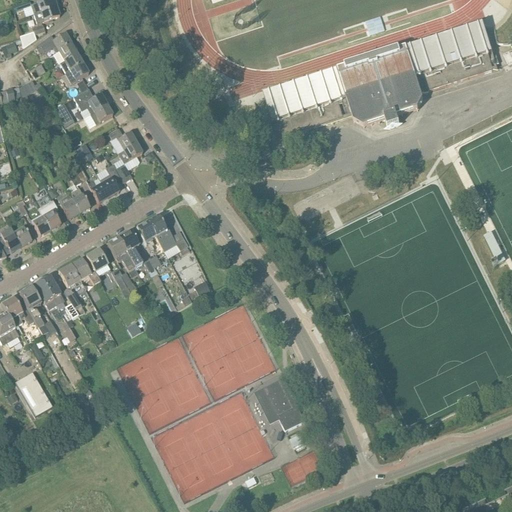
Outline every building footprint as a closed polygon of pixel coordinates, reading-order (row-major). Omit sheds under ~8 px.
[(34,17),(56,9),(52,0),(50,0),(30,7),(34,17)] [(18,12),(28,9),(26,4),(16,7),(18,12)] [(34,17),(37,27),(59,19),(56,9),(34,17)] [(264,96),(272,122),(275,132),(280,130),(283,140),(343,121),(339,107),(342,106),(346,118),(351,117),(354,124),(364,130),(385,123),(387,131),(399,127),(397,119),(418,112),(423,102),(421,95),(424,94),(424,93),(425,93),(421,81),(424,80),(428,94),(493,73),(493,71),(497,70),(496,67),(499,66),(496,56),(493,57),(483,26),(264,96)] [(24,51),(36,42),(34,37),(45,34),(43,27),(32,30),(33,34),(20,39),(24,51)] [(41,57),(54,50),(56,55),(58,54),(71,47),(65,36),(54,43),(51,38),(36,49),(41,57)] [(1,50),(5,58),(10,56),(17,53),(13,45),(1,50)] [(59,67),(60,66),(64,64),(76,56),(71,47),(58,54),(56,55),(53,57),(59,67)] [(74,71),(82,67),(76,56),(64,64),(60,66),(66,76),(65,77),(74,71)] [(65,77),(71,87),(88,77),(82,67),(74,71),(65,77)] [(78,85),(78,89),(81,95),(88,91),(83,82),(78,85)] [(27,86),(33,95),(37,93),(37,92),(34,88),(32,83),(27,86)] [(21,101),(33,95),(27,86),(19,90),(18,90),(21,101)] [(15,103),(21,101),(18,90),(12,92),(15,103)] [(90,117),(93,115),(106,108),(100,98),(94,102),(88,91),(81,95),(72,100),(81,115),(87,111),(90,117)] [(8,104),(15,103),(12,92),(6,93),(8,104)] [(0,98),(2,106),(8,104),(6,93),(0,94),(0,98)] [(32,106),(39,120),(43,118),(35,104),(32,106)] [(63,106),(54,111),(65,130),(74,125),(63,106)] [(93,115),(99,126),(112,118),(106,108),(93,115)] [(59,125),(56,120),(49,124),(52,129),(59,125)] [(118,157),(136,146),(130,136),(123,140),(118,131),(109,136),(113,142),(110,143),(118,157)] [(136,146),(118,157),(123,167),(142,157),(136,146)] [(19,157),(16,150),(10,153),(12,159),(19,157)] [(98,165),(104,162),(101,157),(95,161),(98,165)] [(101,186),(108,200),(119,194),(115,187),(114,185),(113,183),(119,180),(114,172),(115,172),(113,167),(96,177),(101,186)] [(123,167),(115,172),(114,172),(119,180),(122,186),(132,181),(123,167)] [(74,172),(81,185),(87,181),(80,168),(74,172)] [(75,188),(81,185),(74,172),(68,175),(75,188)] [(98,206),(108,200),(101,186),(91,192),(93,197),(94,199),(98,206)] [(57,198),(54,192),(50,191),(47,193),(51,201),(57,198)] [(68,197),(79,216),(89,210),(86,204),(86,203),(79,191),(68,197)] [(69,222),(79,216),(68,197),(58,202),(64,213),(63,214),(64,216),(65,215),(69,222)] [(15,206),(22,218),(27,215),(23,207),(25,206),(22,202),(16,206),(15,206)] [(42,219),(50,233),(60,227),(56,220),(57,220),(54,214),(58,212),(53,203),(38,211),(43,219),(42,219)] [(18,220),(22,218),(15,206),(16,206),(15,205),(11,207),(11,208),(13,213),(18,220)] [(40,239),(50,233),(42,219),(32,225),(35,230),(34,230),(35,232),(36,232),(40,239)] [(164,254),(167,252),(176,247),(171,238),(169,239),(158,219),(148,225),(156,240),(164,254)] [(151,243),(156,240),(148,225),(137,231),(150,254),(154,252),(152,248),(154,247),(151,243)] [(13,236),(21,249),(31,244),(27,237),(28,236),(27,235),(26,235),(23,230),(13,236)] [(0,236),(2,240),(0,241),(0,247),(4,255),(9,252),(10,255),(21,249),(13,236),(10,231),(0,236)] [(134,252),(139,249),(130,235),(118,241),(135,271),(143,267),(134,252)] [(138,277),(135,271),(118,241),(107,248),(117,265),(122,263),(132,280),(138,277)] [(187,250),(180,254),(182,258),(184,257),(189,254),(187,251),(187,250)] [(86,259),(89,265),(96,278),(109,271),(98,252),(86,259)] [(150,261),(155,270),(161,266),(156,258),(150,261)] [(155,271),(155,270),(150,261),(144,265),(149,275),(155,271)] [(94,288),(100,285),(96,278),(89,265),(85,268),(82,262),(71,268),(80,284),(89,279),(94,288)] [(67,291),(80,284),(71,268),(58,275),(67,291)] [(111,275),(121,293),(127,290),(120,279),(122,277),(118,271),(111,275)] [(120,279),(127,290),(131,297),(136,294),(126,275),(122,277),(120,279)] [(56,309),(64,305),(50,280),(42,284),(56,309)] [(42,284),(34,288),(48,313),(56,309),(42,284)] [(210,294),(205,285),(195,291),(200,300),(210,294)] [(34,314),(32,312),(41,307),(31,290),(19,297),(23,305),(25,309),(34,324),(44,341),(57,334),(50,323),(43,326),(36,314),(35,313),(34,314)] [(71,306),(75,313),(82,310),(73,295),(67,298),(71,306)] [(181,302),(182,305),(185,310),(191,306),(191,305),(187,299),(183,301),(181,302)] [(24,321),(28,327),(34,324),(25,309),(20,312),(13,301),(1,308),(6,316),(14,330),(15,330),(22,325),(21,323),(24,321)] [(78,318),(75,313),(71,306),(65,309),(72,322),(78,318)] [(61,317),(59,314),(58,311),(52,315),(57,323),(63,320),(61,317)] [(15,332),(16,332),(15,330),(14,330),(6,316),(0,319),(0,345),(2,349),(19,339),(15,332)] [(32,376),(15,386),(35,420),(52,410),(32,376)] [(283,385),(262,395),(275,420),(278,419),(285,434),(305,424),(293,399),(288,402),(287,400),(290,398),(289,396),(283,385)] [(17,402),(14,396),(7,400),(10,406),(17,402)]
